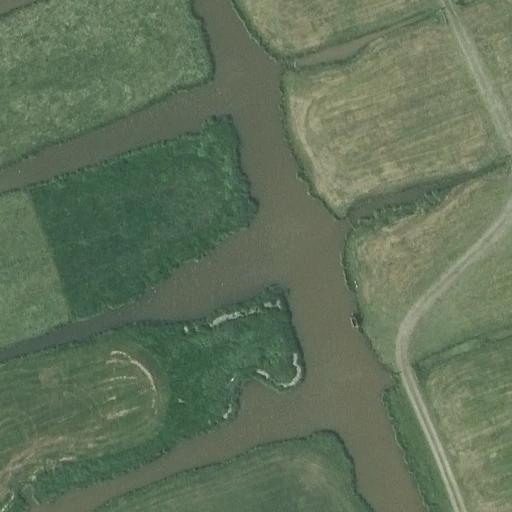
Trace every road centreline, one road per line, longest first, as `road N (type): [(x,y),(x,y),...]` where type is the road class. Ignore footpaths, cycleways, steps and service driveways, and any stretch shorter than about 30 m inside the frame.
road 1 (track): [(455,511),(404,358),(413,325),(511,207)]
road 2 (track): [(511,155),(446,0)]
